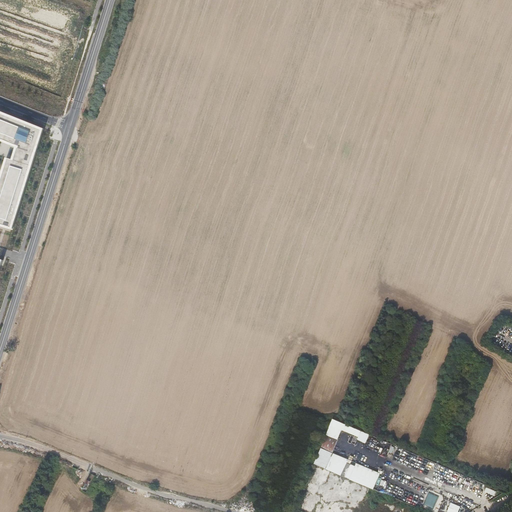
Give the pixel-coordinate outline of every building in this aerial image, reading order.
[(0,112),(0,139),(18,147),(16,152),(12,150),(11,153),(11,155),(14,156),(13,160),(9,159),(0,185),(0,223),(6,225),(12,227),(42,129),(0,112)] [(326,434),(321,448),(333,453),(338,439),(326,434)] [(342,475),(347,477),(352,465),(347,462),(342,475)] [(347,477),(351,478),(355,466),(352,465),(347,477)] [(458,511),(461,506),(451,502),(447,511),(458,511)]
